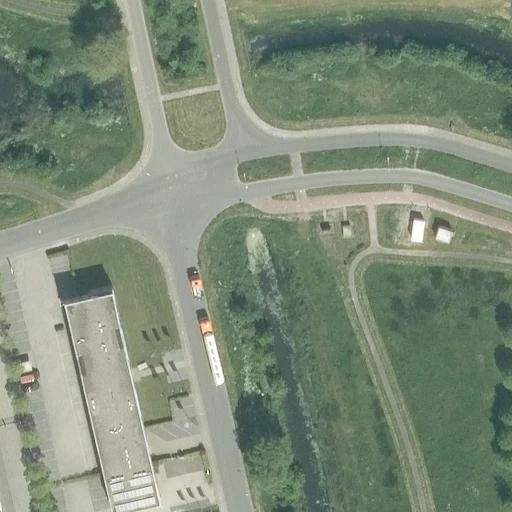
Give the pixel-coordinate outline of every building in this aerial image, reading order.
[(449,242),(449,240),(452,230),(438,226),(435,237),(449,242)] [(68,296),(76,331),(120,321),(112,286),(68,296)] [(120,321),(76,331),(71,332),(79,368),(128,357),(120,321)] [(136,392),(128,357),(79,368),(87,403),(136,392)] [(144,427),(136,392),(87,403),(95,438),(144,427)] [(152,463),(144,427),(95,438),(103,474),(152,463)] [(160,498),(152,463),(103,474),(111,509),(160,498)]
